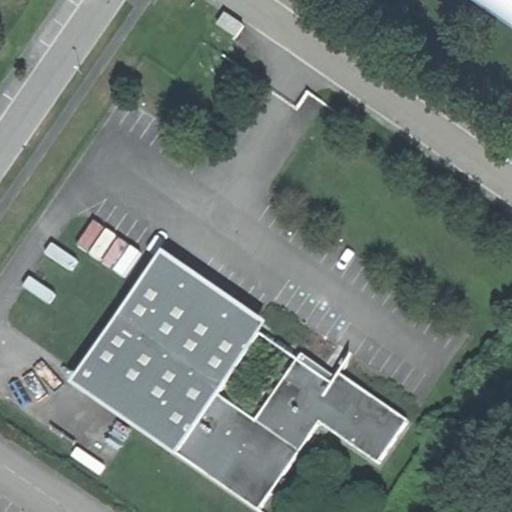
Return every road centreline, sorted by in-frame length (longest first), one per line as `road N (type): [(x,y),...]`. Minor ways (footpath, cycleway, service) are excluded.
road 1 (residential): [(242,0),(511,183)]
road 2 (residential): [(104,0),(0,150)]
